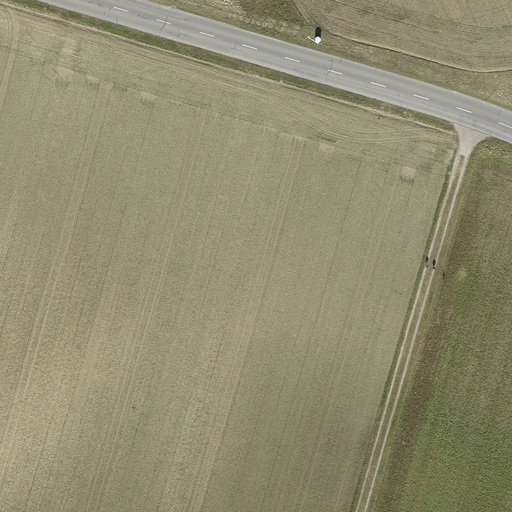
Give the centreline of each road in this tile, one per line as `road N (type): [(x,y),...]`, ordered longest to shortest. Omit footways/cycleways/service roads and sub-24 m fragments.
road 1 (tertiary): [(511,132),(74,0)]
road 2 (track): [(365,511),(477,116)]
